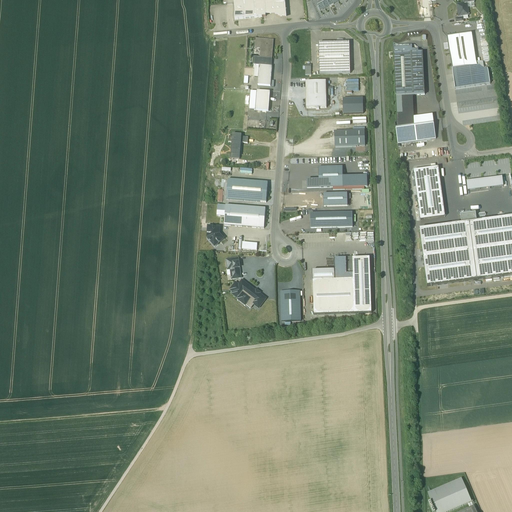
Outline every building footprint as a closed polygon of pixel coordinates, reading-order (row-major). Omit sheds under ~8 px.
[(284,0),(276,0),(234,4),(236,29),(267,26),(267,21),(287,19),(284,0)] [(337,0),(328,0),(318,6),(321,11),(339,2),(337,0)] [(464,4),(457,5),(459,17),(468,15),(467,4),(465,4),(464,4)] [(447,40),(453,80),(478,76),(472,36),(447,40)] [(275,50),(258,48),(257,56),(261,57),(263,58),(262,67),(273,68),(274,60),(273,60),(273,58),(274,58),(275,50)] [(351,53),(320,53),(321,84),(352,83),(351,53)] [(424,62),(395,64),(397,106),(407,106),(426,105),(424,62)] [(273,68),(262,67),(262,75),(273,76),(274,68),(273,68)] [(262,75),(261,75),(260,86),(259,94),(272,95),(274,76),(262,75)] [(491,94),(488,75),(478,76),(453,80),(456,100),(491,94)] [(327,91),(307,91),(308,118),(317,117),(317,119),(320,119),(320,117),(328,117),(327,91)] [(272,101),(259,100),(257,119),(270,120),(272,101)] [(407,106),(397,106),(399,138),(409,136),(407,106)] [(363,108),(343,108),(343,124),(364,123),(363,108)] [(399,138),(397,138),(399,154),(437,149),(435,133),(409,136),(399,138)] [(366,140),(336,141),(336,156),(366,155),(366,140)] [(234,145),(231,144),(230,151),(233,151),(232,163),(231,162),(231,168),(241,168),(243,151),(250,152),(250,146),(243,145),(243,144),(234,143),(234,145)] [(320,177),(320,190),(309,191),(309,197),(345,196),(344,176),(320,177)] [(422,231),(447,227),(439,177),(415,181),(422,231)] [(269,192),(230,188),(228,208),(268,212),(269,192)] [(353,191),(353,199),(369,199),(368,190),(353,191)] [(349,203),(325,204),(325,216),(349,215),(349,203)] [(267,218),(228,214),(226,234),(266,237),(267,218)] [(354,222),(312,223),(312,237),(354,237),(354,222)] [(461,225),(462,234),(478,232),(477,223),(461,225)] [(428,296),(511,285),(511,227),(478,232),(462,234),(420,239),(428,296)] [(221,237),(210,236),(209,247),(216,255),(225,248),(221,243),(221,237)] [(232,278),(233,288),(242,287),(240,267),(228,268),(229,278),(232,278)] [(337,289),(314,290),(315,324),(373,322),(371,267),(354,267),(354,288),(337,289)] [(354,267),(337,268),(337,289),(354,288),(354,267)] [(266,307),(242,288),(239,293),(235,289),(229,297),(233,301),(231,303),(250,317),(253,313),(258,317),(266,307)] [(300,300),(281,300),(282,330),(301,329),(300,300)] [(462,484),(429,498),(434,511),(459,511),(472,507),(462,484)]
